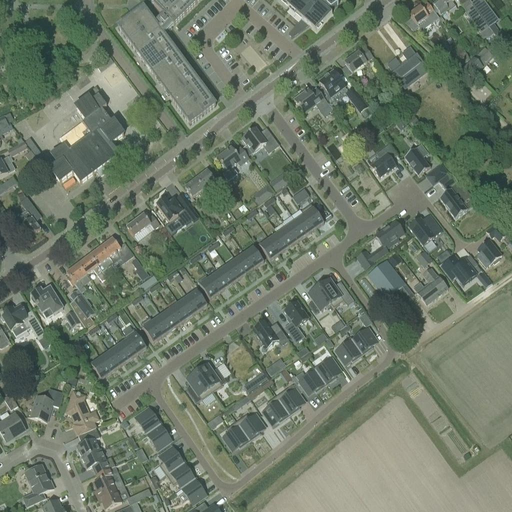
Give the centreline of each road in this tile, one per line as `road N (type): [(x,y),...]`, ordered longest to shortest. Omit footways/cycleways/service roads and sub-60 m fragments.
road 1 (residential): [(151,384),(224,490),(396,354),(329,255)]
road 2 (residential): [(329,255),(151,384)]
road 3 (residential): [(18,266),(185,146)]
road 4 (residential): [(301,57),(240,7),(203,42),(241,104)]
road 5 (track): [(373,4),(511,132)]
road 6 (residential): [(185,146),(94,26),(86,0)]
road 7 (residential): [(256,92),(358,234)]
road 8 (residential): [(358,234),(419,191),(463,248)]
road 9 (track): [(409,353),(511,280)]
